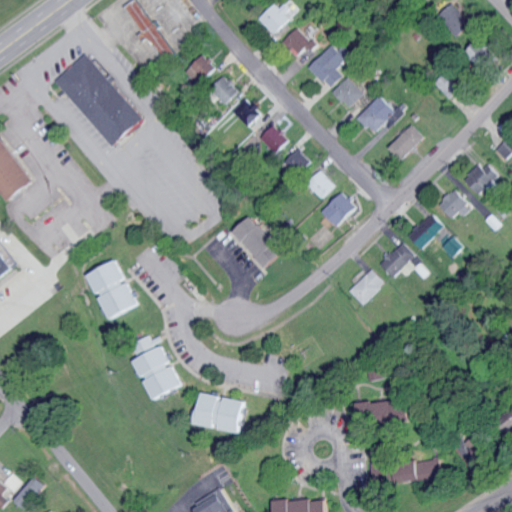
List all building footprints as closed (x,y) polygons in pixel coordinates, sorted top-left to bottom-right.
[(138,0),(128,7),(166,63),(179,55),(141,0),(138,0)] [(458,2),(443,14),(460,37),(475,26),(458,2)] [(277,34),(300,12),(292,3),(284,10),(278,3),(262,18),(277,34)] [(319,47),(302,26),(285,40),(299,57),(310,48),(313,51),(319,47)] [(482,69),(496,56),(482,39),(467,52),(482,69)] [(311,66),(332,89),(345,76),(338,69),(348,60),(334,44),(311,66)] [(119,147),(149,119),(89,55),(59,82),(119,147)] [(220,67),(204,55),(189,73),(205,86),(220,67)] [(452,99),(462,89),(447,74),(437,83),(452,99)] [(244,91),(227,75),(215,89),(231,104),(244,91)] [(352,108),(366,94),(350,78),(335,92),(352,108)] [(394,125),(409,109),(403,103),(396,110),(380,95),(359,118),(376,134),(389,120),(394,125)] [(267,113),(250,98),(238,111),(254,127),(267,113)] [(293,141),(277,124),(263,137),(279,154),(293,141)] [(406,159),(428,138),(415,125),(394,146),(406,159)] [(0,186),(11,201),(35,183),(0,135),(0,186)] [(509,159),(511,156),(511,140),(510,138),(499,149),(509,159)] [(314,163),(301,148),(287,161),(300,176),(314,163)] [(471,181),(480,190),(485,184),(490,188),(503,174),(489,161),(471,181)] [(338,186),(324,171),(311,184),(325,199),(338,186)] [(458,221),(474,208),(459,189),(443,202),(458,221)] [(340,227),(361,208),(345,192),(325,211),(340,227)] [(448,227),(435,213),(412,235),(425,249),(448,227)] [(288,253),(254,218),(237,235),(272,269),(288,253)] [(419,256),(406,242),(383,263),(396,277),(419,256)] [(0,279),(15,268),(0,247),(0,279)] [(101,294),(131,282),(123,260),(92,272),(101,294)] [(389,284),(375,269),(353,291),(366,305),(389,284)] [(145,303),(134,281),(104,297),(114,318),(145,303)] [(177,362),(176,363),(167,345),(138,359),(147,378),(157,399),(188,384),(177,362)] [(251,400),(225,395),(225,394),(206,391),(200,423),(221,427),(221,428),(245,432),(251,400)] [(444,458),(400,465),(402,483),(447,476),(444,458)] [(378,482),(389,477),(382,461),(374,465),(378,472),(374,474),(378,482)] [(0,503),(5,508),(13,501),(8,496),(24,481),(15,471),(0,485),(0,503)] [(28,506),(51,483),(39,472),(16,495),(28,506)] [(204,511),(244,511),(243,508),(236,510),(226,489),(199,502),(204,511)] [(330,511),(329,496),(276,501),(277,511),(330,511)]
